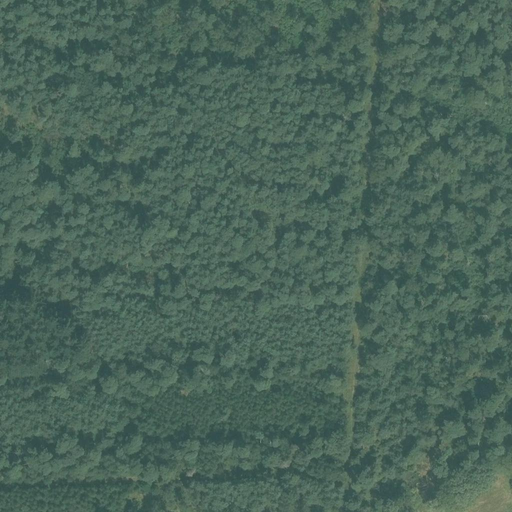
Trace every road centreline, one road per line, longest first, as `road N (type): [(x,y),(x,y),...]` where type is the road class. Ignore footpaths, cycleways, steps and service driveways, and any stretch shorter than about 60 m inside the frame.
road 1 (track): [(378,0),(345,479)]
road 2 (track): [(345,479),(262,474),(0,484)]
road 3 (track): [(511,451),(406,511)]
